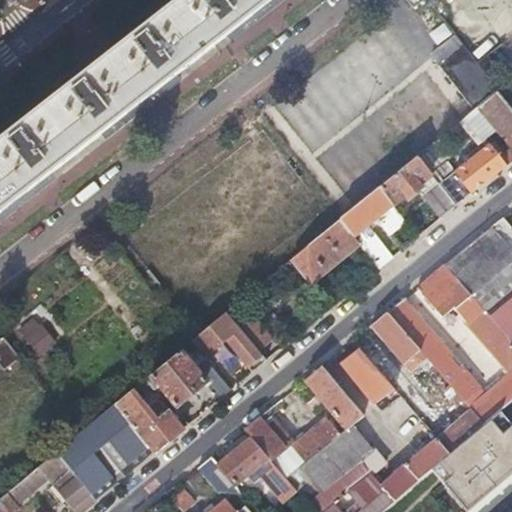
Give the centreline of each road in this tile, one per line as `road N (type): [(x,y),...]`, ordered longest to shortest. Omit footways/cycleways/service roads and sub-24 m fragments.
road 1 (residential): [(511,206),(128,511)]
road 2 (residential): [(345,0),(0,267)]
